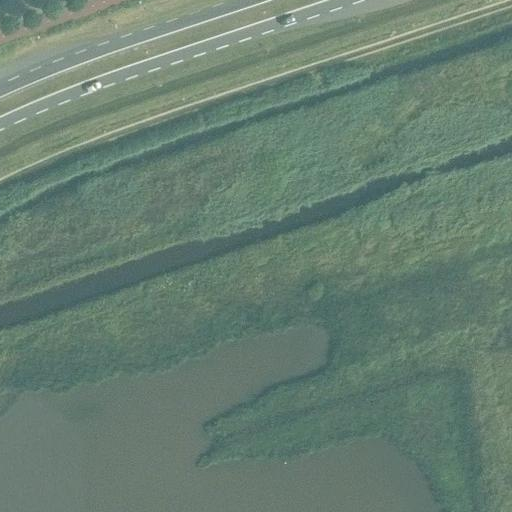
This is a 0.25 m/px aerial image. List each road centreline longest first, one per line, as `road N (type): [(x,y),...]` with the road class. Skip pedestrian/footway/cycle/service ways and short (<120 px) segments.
road 1 (track): [(0,184),(210,102),(511,5)]
road 2 (primary): [(0,124),(152,63),(346,0)]
road 3 (primary): [(245,0),(0,91)]
